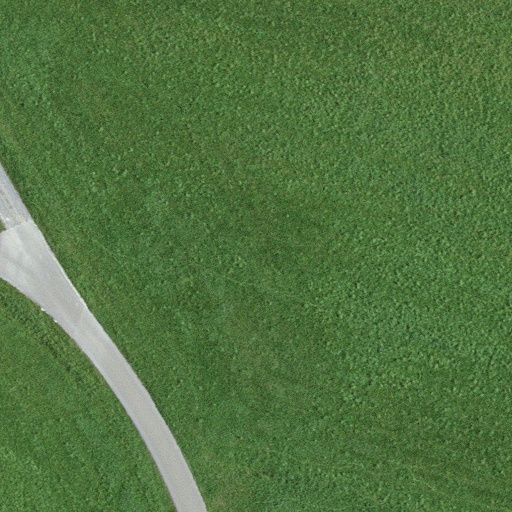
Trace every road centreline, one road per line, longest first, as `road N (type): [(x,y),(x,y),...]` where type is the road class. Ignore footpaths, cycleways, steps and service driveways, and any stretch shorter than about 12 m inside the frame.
road 1 (residential): [(78,320),(181,460),(197,511)]
road 2 (track): [(0,193),(78,320)]
